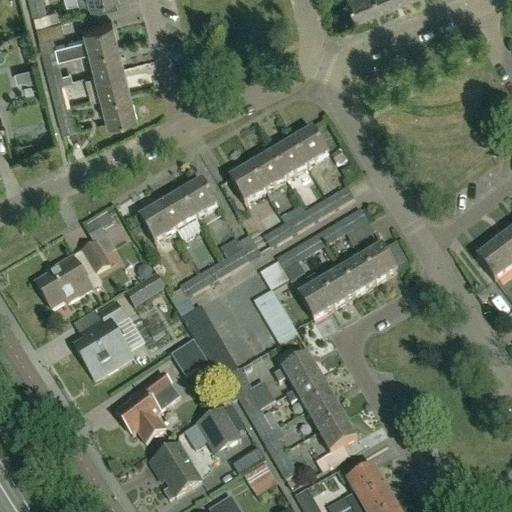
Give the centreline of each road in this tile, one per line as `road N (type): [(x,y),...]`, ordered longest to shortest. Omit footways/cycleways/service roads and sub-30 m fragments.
road 1 (residential): [(441,511),(340,340),(445,278)]
road 2 (residential): [(113,511),(0,327)]
road 3 (residential): [(426,247),(323,68)]
road 4 (residential): [(0,216),(180,134)]
road 5 (residential): [(323,68),(474,3)]
road 6 (residential): [(180,134),(323,68)]
road 7 (residential): [(180,134),(146,0)]
road 8 (residential): [(511,389),(445,278)]
